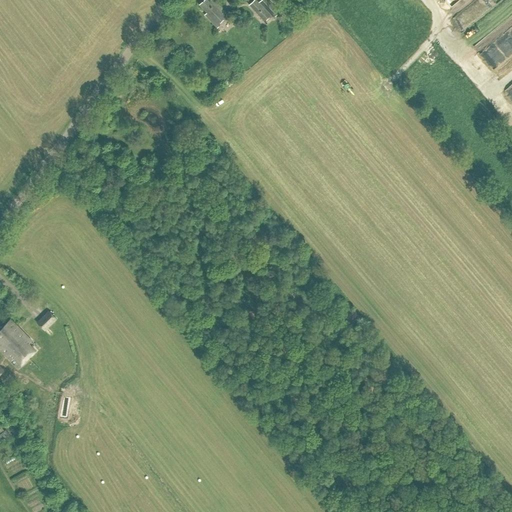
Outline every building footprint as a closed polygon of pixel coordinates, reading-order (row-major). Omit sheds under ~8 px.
[(211,0),(210,1),(208,0),(204,0),(200,4),(207,12),(205,14),(217,28),(230,17),(214,0),(211,0)] [(281,13),(269,0),(260,0),(258,2),(257,0),(254,0),(249,5),(265,23),(272,16),(274,19),(281,13)] [(459,10),(453,20),(461,26),(468,17),(459,10)] [(501,32),(511,46),(511,45),(511,27),(511,26),(511,10),(500,20),(506,28),(501,32)] [(216,63),(227,76),(232,71),(221,59),(216,63)] [(49,311),(37,322),(45,330),(56,319),(49,311)] [(0,340),(6,335),(16,325),(11,319),(4,326),(0,321),(0,340)] [(6,335),(29,357),(36,350),(29,343),(31,341),(16,325),(6,335)] [(21,364),(29,357),(6,335),(0,340),(0,348),(11,360),(15,357),(21,364)] [(34,494),(24,500),(30,510),(40,505),(34,494)]
